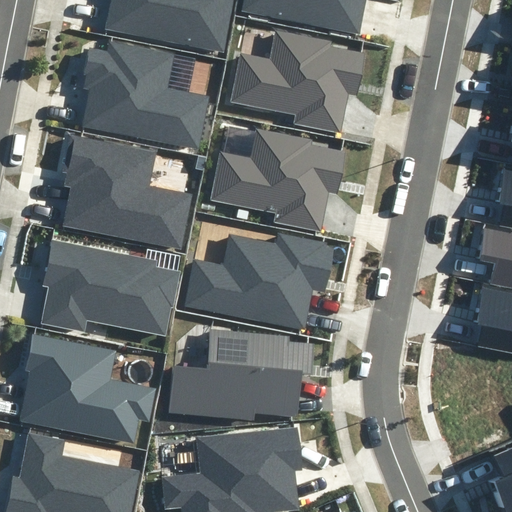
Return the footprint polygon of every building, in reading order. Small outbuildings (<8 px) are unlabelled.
[(112,0),(107,27),(222,50),(232,0),(112,0)] [(242,0),(240,12),(360,34),(367,0),(375,0),(376,0),(375,0),(242,0)] [(294,123),(340,133),(348,93),(356,95),(365,53),(332,46),(333,41),(276,29),(269,60),(239,53),(229,101),(296,115),(294,123)] [(199,150),(210,95),(169,87),(176,54),(110,41),(108,52),(89,48),(84,75),(87,75),(84,89),(89,90),(82,127),(199,150)] [(275,221),(320,231),(328,192),(337,193),(346,151),(313,144),(314,140),(256,128),(250,158),(220,152),(210,200),(277,213),(275,221)] [(181,247),(192,192),(151,184),(157,151),(71,134),(64,172),(68,172),(65,186),(71,187),(63,224),(181,247)] [(511,169),(502,168),(496,203),(504,205),(501,226),(511,228),(511,169)] [(491,285),(511,288),(511,232),(481,227),(475,261),(495,264),(491,285)] [(325,293),(334,249),(326,247),(327,243),(278,233),(276,244),(230,235),(224,265),(195,259),(186,306),(306,330),(313,290),(325,293)] [(158,260),(51,239),(42,287),(48,288),(41,323),(84,331),(87,320),(166,336),(171,307),(173,308),(180,272),(156,267),(158,260)] [(511,293),(482,287),(475,322),(482,324),(476,345),(511,352),(511,293)] [(169,412),(254,421),(256,413),(297,417),(303,374),(310,375),(314,344),(289,341),(289,336),(210,329),(209,367),(173,366),(169,412)] [(116,351),(33,335),(26,371),(30,371),(19,421),(135,444),(140,420),(150,422),(156,389),(110,380),(116,351)] [(302,470),(298,426),(196,436),(199,473),(161,477),(164,510),(181,508),(181,511),(276,511),(300,510),(296,471),(302,470)] [(65,439),(29,432),(20,477),(12,475),(4,511),(131,511),(139,471),(62,456),(65,439)] [(511,511),(511,447),(491,456),(499,474),(486,480),(499,511),(511,511)]
